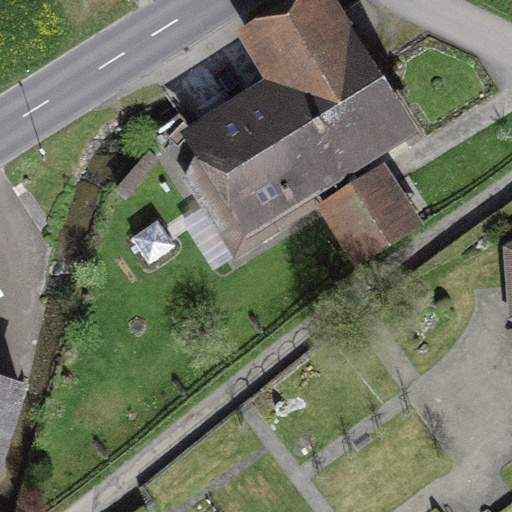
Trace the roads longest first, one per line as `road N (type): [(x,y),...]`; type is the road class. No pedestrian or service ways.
road 1 (unclassified): [(83,511),(352,292),(511,180)]
road 2 (secondary): [(206,0),(0,130)]
